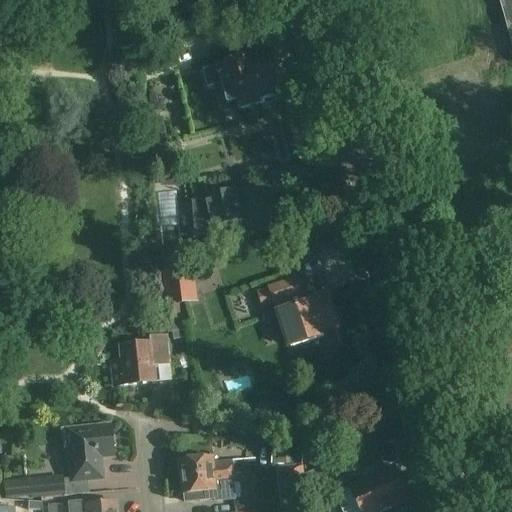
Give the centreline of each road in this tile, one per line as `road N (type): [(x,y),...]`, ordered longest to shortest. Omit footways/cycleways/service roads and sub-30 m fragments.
road 1 (secondary): [(474,436),(391,232),(322,0)]
road 2 (residential): [(156,511),(149,443),(166,434),(438,442),(474,436)]
